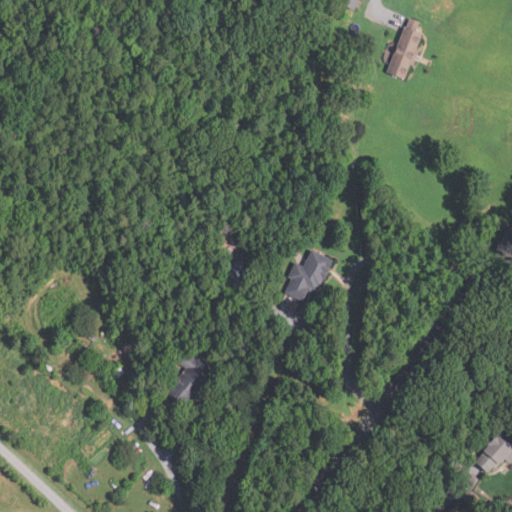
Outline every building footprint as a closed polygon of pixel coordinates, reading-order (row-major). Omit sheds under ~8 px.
[(357,0),(353,11),(336,3),(337,0),(357,0)] [(384,73),(401,28),(404,29),(408,19),(417,23),(413,32),(419,35),(414,50),(416,51),(410,66),(407,65),(401,80),(384,73)] [(331,261),(315,292),(311,289),(309,293),(306,292),(300,303),(283,294),(290,280),(285,278),(293,263),(302,267),(310,250),(331,261)] [(245,285),(228,287),(225,263),(242,261),(245,285)] [(96,342),(90,339),(93,333),(99,337),(96,342)] [(36,361),(23,349),(28,344),(41,356),(36,361)] [(189,407),(171,393),(180,381),(179,379),(181,376),(184,375),(191,366),(185,362),(194,351),(217,368),(211,376),(215,379),(202,398),(198,395),(189,407)] [(126,372),(115,382),(111,377),(122,367),(126,372)] [(486,472),(474,462),(483,451),(480,449),(493,433),(511,448),(510,449),(511,450),(511,459),(508,464),(503,459),(499,463),(498,462),(493,468),(491,466),(486,472)] [(446,511),(424,511),(449,488),(460,500),(446,511)]
